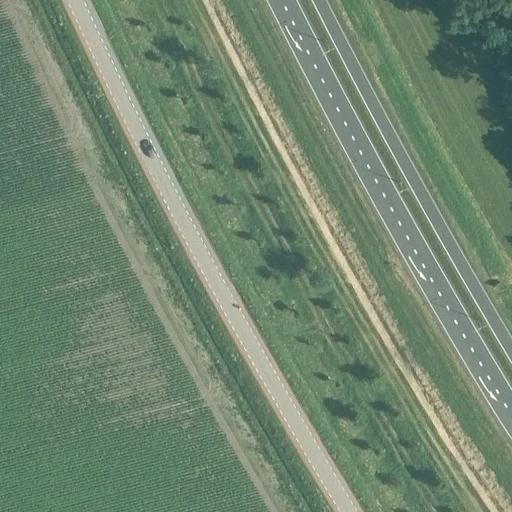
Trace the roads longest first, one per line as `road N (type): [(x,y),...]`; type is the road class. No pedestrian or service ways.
road 1 (unclassified): [(351,511),(281,403),(72,0)]
road 2 (trunk): [(279,0),(511,413)]
road 3 (trunk): [(511,359),(315,0)]
